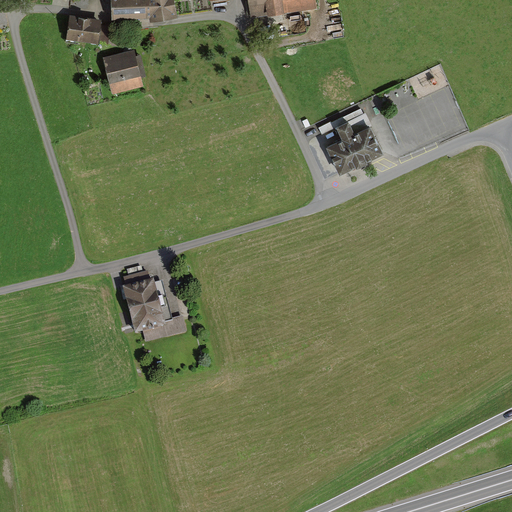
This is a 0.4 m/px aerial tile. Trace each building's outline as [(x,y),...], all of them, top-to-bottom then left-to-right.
[(174,17),(172,0),(113,0),(115,18),(152,15),(153,19),(174,17)] [(313,0),(249,0),(252,15),(314,7),(313,0)] [(98,22),(69,18),(66,38),(96,42),(98,22)] [(100,44),(117,45),(118,27),(101,26),(100,44)] [(140,85),(132,54),(106,60),(114,92),(140,85)] [(383,157),(370,129),(354,136),(348,124),(337,129),(343,141),(327,149),(340,177),(383,157)] [(153,279),(125,286),(135,329),(164,322),(153,279)]
